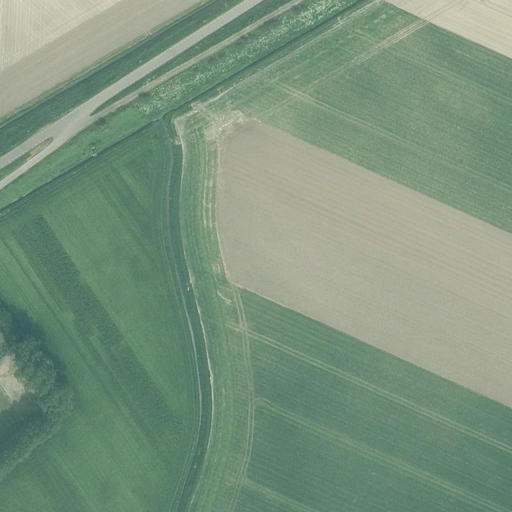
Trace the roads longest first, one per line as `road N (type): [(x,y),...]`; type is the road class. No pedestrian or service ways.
road 1 (track): [(70,130),(298,0)]
road 2 (unclassified): [(85,108),(255,0)]
